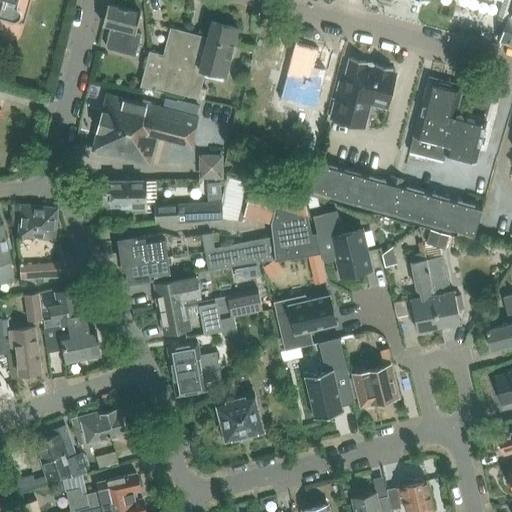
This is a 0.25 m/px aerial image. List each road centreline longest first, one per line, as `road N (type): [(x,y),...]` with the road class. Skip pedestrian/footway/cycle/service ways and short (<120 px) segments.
road 1 (residential): [(511,67),(260,0)]
road 2 (residential): [(434,440),(195,496)]
road 3 (residential): [(143,371),(63,195),(46,182)]
road 4 (residential): [(434,440),(417,366),(458,356),(475,430),(459,434)]
road 5 (residential): [(46,182),(92,0)]
road 6 (residential): [(0,424),(143,371)]
road 7 (residential): [(195,496),(143,371)]
